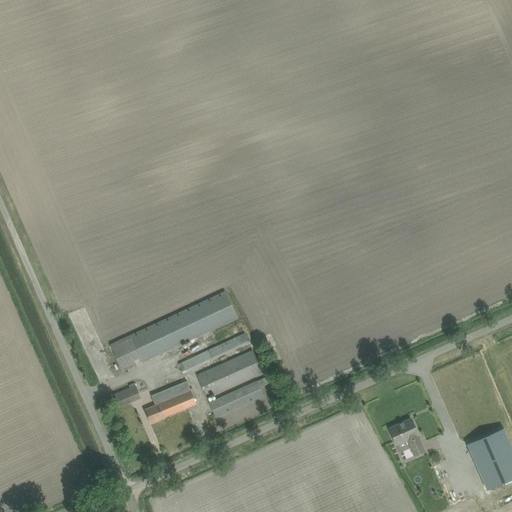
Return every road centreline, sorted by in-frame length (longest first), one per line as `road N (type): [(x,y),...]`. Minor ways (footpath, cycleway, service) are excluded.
road 1 (unclassified): [(124,491),(511,319)]
road 2 (unclassified): [(124,491),(0,206)]
